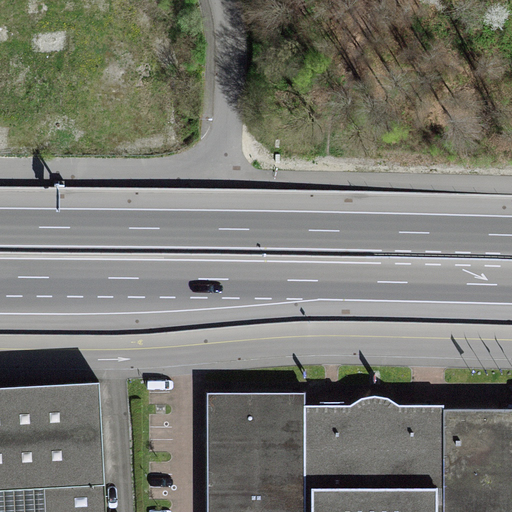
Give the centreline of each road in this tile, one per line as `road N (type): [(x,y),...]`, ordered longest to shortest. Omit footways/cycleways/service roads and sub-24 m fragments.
road 1 (unclassified): [(0,352),(316,341),(511,344)]
road 2 (motorway): [(511,237),(0,226)]
road 3 (motorway): [(214,278),(511,285)]
road 4 (residential): [(227,170),(0,173)]
road 5 (motorway): [(0,297),(214,278)]
road 6 (motorway): [(0,271),(214,278)]
road 7 (residential): [(227,170),(227,74),(209,0)]
road 8 (unknown): [(184,349),(190,511)]
